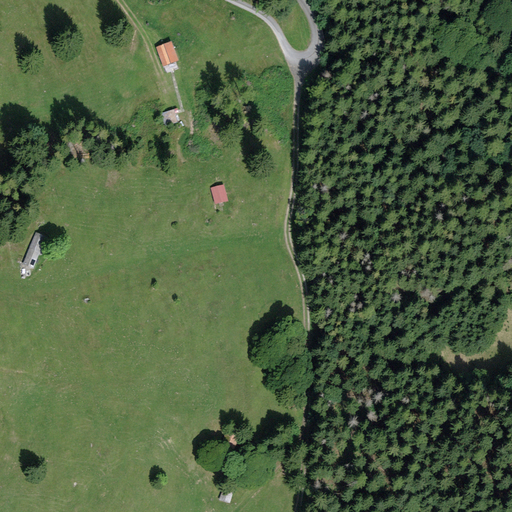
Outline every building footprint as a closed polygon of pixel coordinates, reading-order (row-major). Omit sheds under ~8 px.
[(171,41),(156,47),(163,66),(178,60),(171,41)] [(224,184),(210,188),(214,205),(229,201),(224,184)] [(49,238),(36,233),(23,265),(33,269),(39,255),(41,256),(49,238)] [(240,435),(226,431),(222,443),(236,448),(240,435)] [(233,493),(222,490),(219,501),(229,504),(233,493)]
